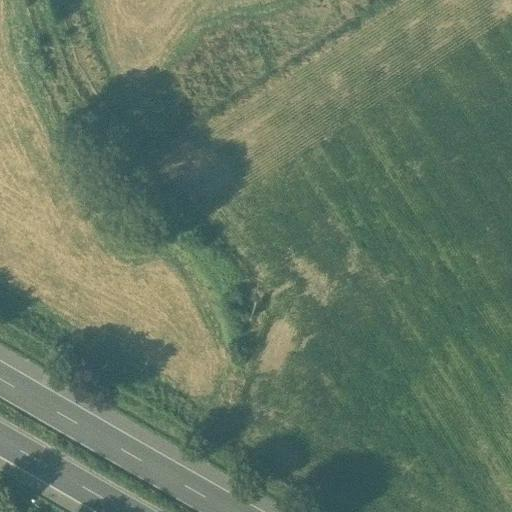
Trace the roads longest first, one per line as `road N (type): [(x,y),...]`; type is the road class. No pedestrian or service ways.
road 1 (motorway): [(228,511),(0,382)]
road 2 (track): [(40,0),(86,122),(129,168)]
road 3 (motorway): [(0,438),(127,511)]
